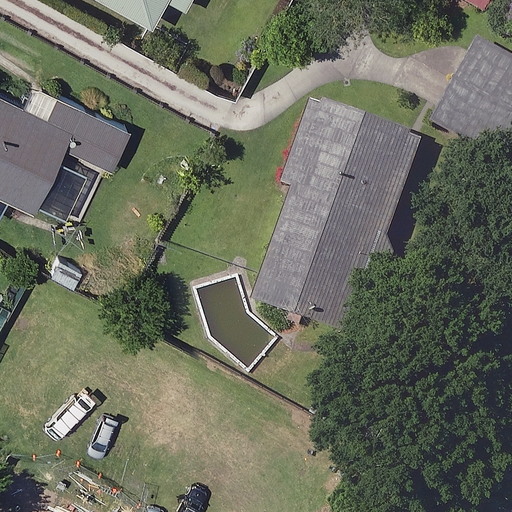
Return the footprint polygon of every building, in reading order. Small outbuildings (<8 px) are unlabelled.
[(126,0),(153,15),(161,0),(126,0)] [(511,53),(465,32),(427,115),(511,154),(511,53)] [(14,94),(0,86),(0,194),(4,187),(25,197),(55,135),(104,158),(122,121),(24,74),(14,94)] [(421,135),(313,94),(280,181),(289,185),(250,290),(349,328),(421,135)] [(58,488),(0,459),(0,488),(47,511),(58,488)]
